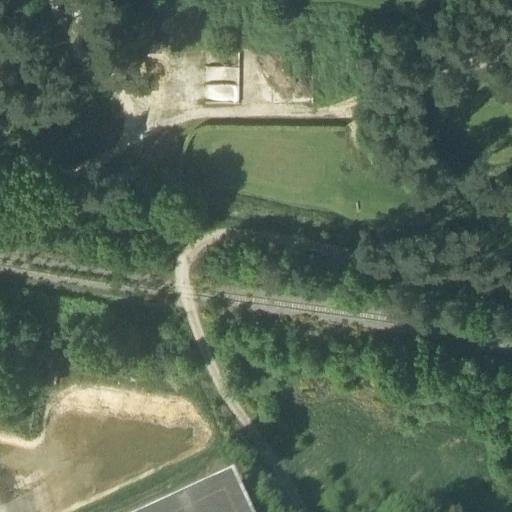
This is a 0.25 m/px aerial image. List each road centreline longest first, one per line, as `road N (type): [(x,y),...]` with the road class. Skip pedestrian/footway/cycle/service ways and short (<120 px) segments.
road 1 (track): [(511,36),(427,79),(327,110),(135,123),(91,166),(44,187),(0,185)]
road 2 (track): [(174,247),(273,238),(511,293)]
road 3 (track): [(294,511),(186,292),(174,247)]
